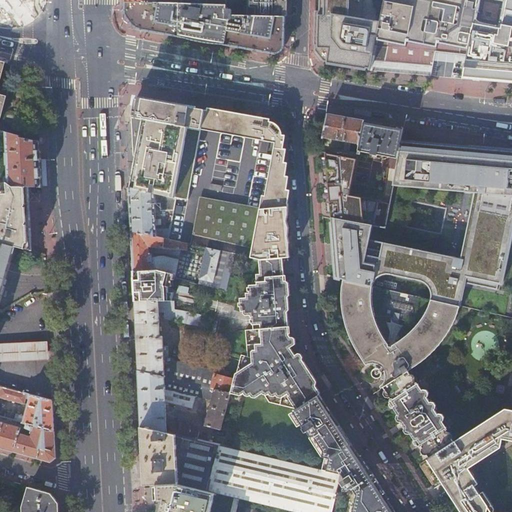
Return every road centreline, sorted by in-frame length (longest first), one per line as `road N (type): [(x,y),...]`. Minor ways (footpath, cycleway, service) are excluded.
road 1 (residential): [(299,101),(315,330),(424,511)]
road 2 (primary): [(64,60),(92,479)]
road 3 (primary): [(112,511),(97,219)]
road 4 (secondary): [(298,82),(95,41)]
road 5 (secondary): [(96,69),(299,101)]
road 6 (secondary): [(97,219),(87,186),(81,65)]
road 7 (primary): [(97,219),(96,69)]
road 8 (secondary): [(504,120),(361,98)]
